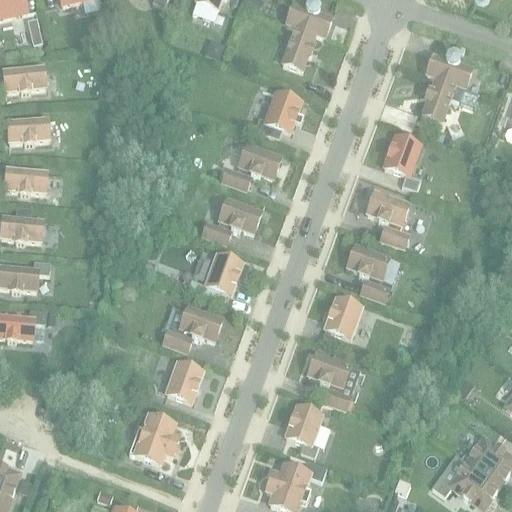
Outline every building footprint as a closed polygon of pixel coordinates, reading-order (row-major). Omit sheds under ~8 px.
[(0,0),(0,24),(27,18),(22,0),(0,0)] [(59,0),(62,10),(94,3),(92,0),(59,0)] [(168,0),(155,0),(152,8),(164,12),(168,0)] [(198,0),(196,7),(218,14),(222,2),(226,3),(227,0),(198,0)] [(251,0),(245,12),(258,18),(264,6),(251,0)] [(315,39),(314,40),(324,43),(331,24),(318,19),(319,17),(317,12),(312,10),(307,13),(306,15),(293,10),(286,29),(296,33),(296,32),(315,39)] [(310,53),(314,40),(315,39),(296,32),(296,33),(282,69),(301,76),(307,62),(309,62),(312,53),(310,53)] [(39,39),(29,41),(32,51),(41,49),(39,39)] [(221,45),(209,41),(205,53),(217,57),(221,45)] [(433,61),(426,80),(436,84),(436,83),(455,90),(454,91),(464,94),(471,75),(458,71),(459,68),(457,63),(452,61),(447,64),(446,66),(433,61)] [(3,77),(5,97),(20,96),(20,98),(30,97),(30,95),(45,93),(43,73),(3,77)] [(428,106),(422,120),(441,127),(450,104),(473,112),(478,99),(464,94),(454,91),(455,90),(436,83),(436,84),(431,97),(429,96),(425,105),(428,106)] [(254,136),(268,141),(272,132),(290,138),(294,128),(298,119),(297,118),(301,108),(276,98),(266,126),(259,124),(254,136)] [(7,128),(9,148),(24,147),(24,150),(34,149),(33,146),(49,145),(47,125),(7,128)] [(432,135),(430,143),(441,147),(444,139),(432,135)] [(419,186),(409,182),(420,151),(395,142),(391,153),(387,162),(388,162),(384,173),(405,181),(401,192),(415,197),(419,186)] [(222,188),(245,197),(250,184),(249,184),(250,181),(259,184),(260,181),(273,185),(280,163),(247,151),(237,179),(226,175),(222,188)] [(7,175),(5,195),(20,197),(20,199),(29,200),(29,197),(45,199),(47,178),(7,175)] [(163,182),(159,194),(172,198),(177,187),(163,182)] [(385,233),(380,246),(404,255),(408,241),(398,238),(408,210),(374,198),(367,219),(379,224),(378,227),(386,231),(385,234),(385,233)] [(202,242),(226,251),(230,238),(229,238),(231,235),(239,238),(240,235),(253,239),(261,218),(227,205),(217,233),(207,229),(202,242)] [(42,227),(31,226),(32,214),(16,213),(15,225),(3,224),(1,244),(16,245),(15,248),(25,249),(25,246),(41,248),(42,227)] [(150,236),(146,247),(162,252),(165,241),(150,236)] [(360,300),(384,309),(389,296),(379,292),(389,264),(355,252),(347,273),(359,278),(358,281),(367,285),(366,287),(365,287),(360,300)] [(191,285),(187,297),(210,306),(215,294),(231,300),(235,289),(235,290),(238,280),(242,269),(217,260),(206,291),(191,285)] [(36,296),(38,279),(49,280),(50,268),(34,266),(33,276),(0,272),(0,293),(11,294),(11,297),(21,298),(21,295),(36,296)] [(329,324),(325,335),(350,344),(361,313),(336,304),(332,315),(328,324),(329,324)] [(163,350),(186,359),(191,346),(190,346),(191,343),(200,346),(201,342),(214,347),(222,326),(188,313),(178,341),(167,337),(163,350)] [(17,344),(32,345),(44,346),(45,330),(46,318),(47,317),(29,315),(28,325),(0,322),(0,342),(7,343),(7,346),(16,346),(17,344)] [(46,318),(45,330),(53,331),(54,319),(46,318)] [(416,345),(433,351),(439,334),(422,328),(416,345)] [(321,408),(345,417),(350,403),(339,400),(349,372),(316,360),(308,381),(320,386),(319,389),(328,393),(327,396),(326,395),(321,408)] [(166,399),(191,408),(195,397),(195,398),(199,388),(203,377),(177,368),(166,399)] [(120,394),(125,381),(116,378),(111,390),(120,394)] [(460,380),(451,392),(464,401),(473,389),(460,380)] [(318,451),(311,449),(322,421),(297,412),(293,422),(292,422),(289,432),(285,443),(303,449),(300,458),(313,463),(318,451)] [(129,459),(160,470),(164,459),(172,462),(178,444),(170,441),(174,430),(149,421),(144,434),(143,434),(139,432),(134,445),(134,444),(129,459)] [(467,467),(499,491),(503,485),(504,486),(509,479),(508,478),(511,472),(511,463),(503,458),(504,457),(497,452),(496,452),(483,444),(475,455),(474,454),(469,461),(470,462),(467,467)] [(272,478),(266,496),(274,499),(270,510),(274,511),(297,511),(300,506),(301,507),(301,506),(306,508),(310,495),(305,493),(306,493),(305,493),(309,482),(321,487),(326,473),(307,467),(305,472),(293,467),(291,473),(284,470),(280,481),(272,478)] [(496,496),(499,491),(467,467),(463,473),(462,472),(457,480),(458,480),(450,491),(439,483),(431,493),(444,502),(451,492),(462,500),(462,501),(469,507),(470,506),(478,511),(484,511),(490,503),(491,504),(497,497),(496,496)] [(0,511),(6,511),(10,502),(11,503),(14,494),(13,494),(19,479),(6,475),(6,474),(0,471),(0,511)] [(74,485),(61,481),(58,488),(72,493),(74,485)] [(22,483),(18,495),(28,499),(33,486),(22,483)] [(399,484),(394,495),(405,499),(410,488),(399,484)] [(100,494),(96,504),(109,509),(113,499),(100,494)]
